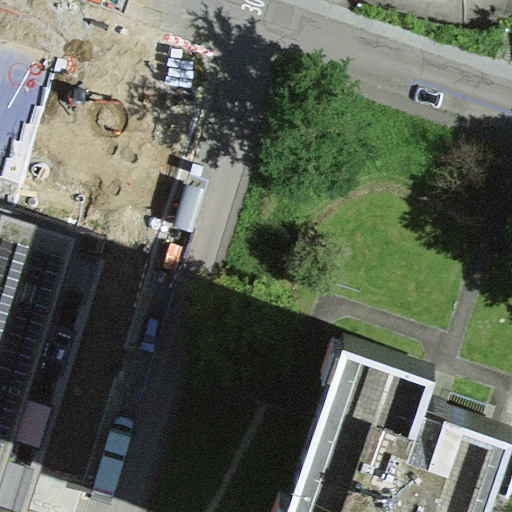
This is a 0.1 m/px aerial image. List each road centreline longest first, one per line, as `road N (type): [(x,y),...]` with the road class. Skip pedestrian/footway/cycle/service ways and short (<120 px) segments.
road 1 (residential): [(119,511),(277,34)]
road 2 (residential): [(277,34),(511,111)]
